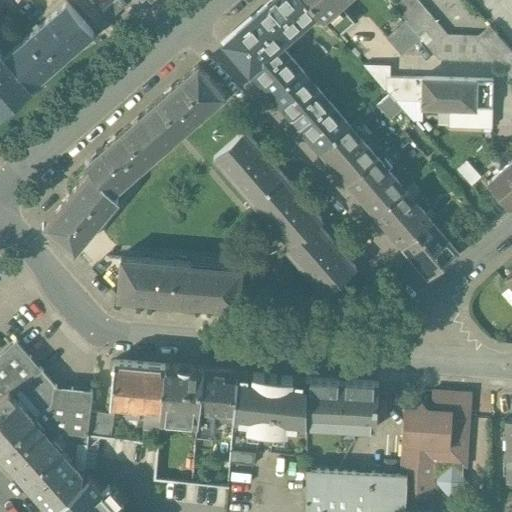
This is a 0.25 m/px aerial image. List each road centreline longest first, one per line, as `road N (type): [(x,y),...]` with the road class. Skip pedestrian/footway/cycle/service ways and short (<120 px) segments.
road 1 (residential): [(444,355),(114,327),(85,312),(0,202)]
road 2 (unclassified): [(192,17),(444,302)]
road 3 (unclassified): [(0,202),(119,75),(192,17)]
